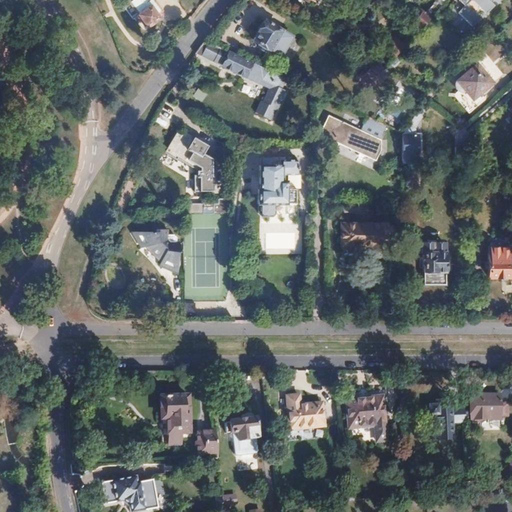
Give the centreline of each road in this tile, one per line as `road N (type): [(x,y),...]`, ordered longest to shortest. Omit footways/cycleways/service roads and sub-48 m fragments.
road 1 (residential): [(511,327),(56,329)]
road 2 (residential): [(56,361),(511,360)]
road 3 (residential): [(56,329),(49,260),(72,210),(93,168),(220,0)]
road 4 (residential): [(56,361),(65,511)]
road 5 (unknown): [(313,328),(314,203)]
